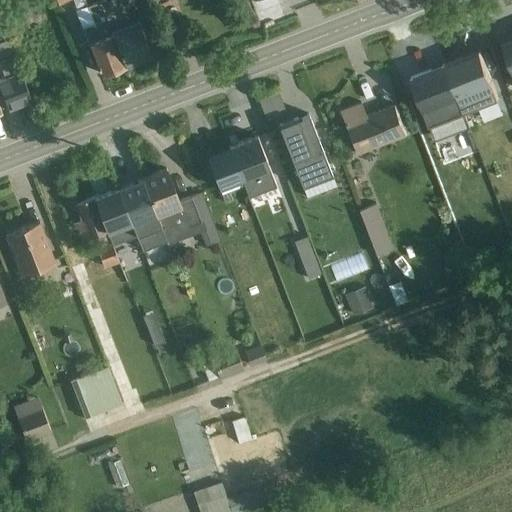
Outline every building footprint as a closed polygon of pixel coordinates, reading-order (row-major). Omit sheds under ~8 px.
[(124,65),(98,0),(95,0),(74,8),(100,74),(124,65)] [(98,0),(124,65),(151,55),(129,0),(98,0)] [(271,0),(258,0),(255,1),(261,22),(277,18),(271,0)] [(511,67),(511,28),(500,33),(511,67)] [(461,110),(497,97),(479,48),(444,60),(461,110)] [(0,90),(8,111),(32,102),(14,53),(0,58),(0,90)] [(356,155),(406,136),(388,90),(338,109),(356,155)] [(302,186),(334,173),(308,111),(276,124),(302,186)] [(251,207),(277,200),(264,149),(211,162),(218,190),(245,184),(251,207)] [(161,229),(185,220),(165,166),(141,175),(161,229)] [(161,229),(141,175),(116,184),(136,238),(161,229)] [(110,247),(136,238),(116,184),(90,194),(110,247)] [(110,247),(90,194),(71,201),(78,220),(70,223),(83,258),(110,247)] [(371,255),(388,251),(377,205),(360,209),(371,255)] [(21,273),(54,261),(38,220),(5,232),(21,273)] [(307,237),(293,241),(303,280),(318,276),(307,237)] [(113,250),(98,257),(103,268),(118,262),(113,250)] [(387,285),(393,307),(405,304),(398,281),(387,285)] [(360,286),(342,295),(351,313),(369,305),(360,286)] [(73,378),(87,415),(121,403),(107,365),(73,378)] [(229,420),(236,443),(250,439),(244,416),(229,420)] [(193,488),(197,511),(227,511),(221,482),(193,488)] [(226,495),(231,511),(258,504),(253,487),(226,495)]
